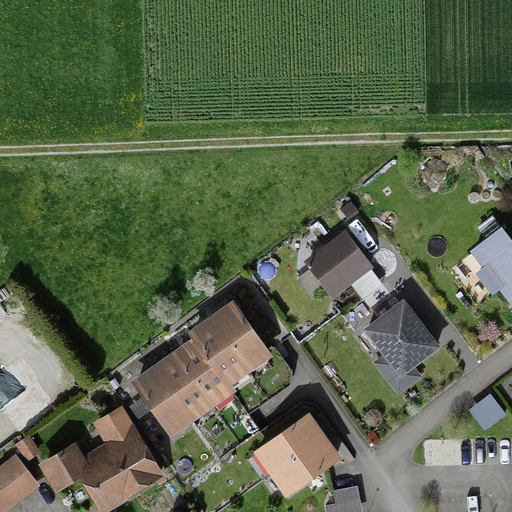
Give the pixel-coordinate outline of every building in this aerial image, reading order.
[(474,251),(487,267),(478,273),(492,291),(501,285),(511,299),(511,244),(501,230),(474,251)] [(369,266),(345,234),(308,262),(332,294),(369,266)] [(378,309),(395,296),(384,283),(368,295),(378,309)] [(367,330),(401,373),(436,346),(403,302),(367,330)] [(213,320),(246,367),(267,353),(234,306),(213,320)] [(213,320),(193,335),(227,381),(246,367),(213,320)] [(177,355),(210,402),(231,388),(197,341),(177,355)] [(157,369),(190,416),(210,402),(177,355),(157,369)] [(190,416),(157,369),(136,384),(169,431),(190,416)] [(123,410),(98,425),(115,453),(87,470),(75,449),(45,467),(58,488),(86,472),(104,502),(153,472),(135,441),(140,439),(123,410)] [(259,450),(274,471),(321,438),(306,417),(259,450)] [(335,458),(321,438),(274,471),(288,492),(335,458)] [(0,470),(0,510),(34,485),(14,459),(0,470)]
